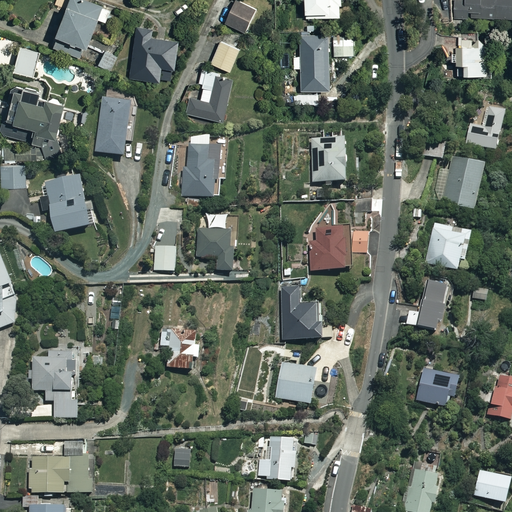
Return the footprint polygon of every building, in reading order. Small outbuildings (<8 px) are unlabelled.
[(111,12),(77,0),(71,0),(54,50),(80,59),(83,51),(88,53),(99,22),(107,25),(111,12)] [(344,0),(301,0),(302,4),(309,4),(309,21),(344,22),(344,0)] [(511,0),(466,0),(466,1),(456,1),(456,20),(511,22),(511,0)] [(260,13),(239,3),(227,25),(248,36),(260,13)] [(155,31),(139,29),(131,81),(163,85),(164,81),(177,83),(183,45),(154,40),(155,31)] [(489,34),(464,35),(465,51),(459,51),(460,71),(468,70),(468,82),(492,81),(489,34)] [(332,38),(302,38),(302,57),(295,57),(295,73),(303,72),(303,94),(332,94),(332,38)] [(356,41),(335,41),(336,58),(356,58),(356,41)] [(242,52),(223,43),(213,66),(232,75),(242,52)] [(40,54),(22,49),(14,74),(33,79),(40,54)] [(118,58),(107,52),(99,66),(111,72),(118,58)] [(264,58),(253,53),(247,65),(258,70),(264,58)] [(221,75),(205,71),(201,85),(206,86),(202,102),(191,100),(187,116),(226,125),(235,83),(220,80),(221,75)] [(0,137),(32,145),(32,148),(46,151),(44,157),(57,160),(61,144),(58,143),(66,110),(39,104),(41,97),(11,90),(0,136),(0,137)] [(135,107),(105,103),(98,156),(128,160),(135,107)] [(509,116),(490,112),(486,131),(471,128),(468,148),(501,154),(509,116)] [(349,141),(314,142),(315,186),(350,186),(349,141)] [(224,152),(191,150),(189,170),(185,170),(183,198),(189,198),(188,208),(200,209),(201,201),(217,202),(219,187),(222,187),(224,152)] [(490,169),(454,160),(451,173),(441,170),(435,196),(441,198),(440,206),(478,215),(490,169)] [(26,168),(0,167),(0,189),(26,190),(26,168)] [(86,199),(83,181),(48,188),(51,202),(43,204),(45,215),(53,214),(58,239),(95,232),(89,198),(86,199)] [(469,240),(438,230),(427,265),(458,275),(469,240)] [(234,235),(200,232),(197,260),(220,262),(219,274),(235,275),(237,257),(233,257),(234,235)] [(370,232),(355,233),(355,255),(370,255),(370,232)] [(350,233),(318,233),(318,245),(312,245),(312,275),(351,275),(350,233)] [(0,330),(28,322),(17,288),(20,287),(6,243),(0,244),(0,330)] [(301,244),(289,244),(290,262),(302,262),(301,244)] [(178,249),(157,248),(155,273),(176,274),(178,249)] [(302,289),(283,289),(284,344),(332,344),(332,329),(319,329),(319,309),(302,309),(302,289)] [(455,295),(433,290),(425,321),(413,318),(409,333),(447,342),(453,318),(449,317),(455,295)] [(491,292),(476,290),(474,302),(490,304),(491,292)] [(207,335),(165,330),(164,347),(174,348),(172,369),(203,372),(207,335)] [(82,392),(80,353),(52,354),(52,359),(31,360),(32,371),(37,371),(38,392),(50,392),(50,402),(59,402),(59,420),(81,419),(80,392),(82,392)] [(322,374),(284,367),(278,398),(318,406),(321,391),(319,390),(322,374)] [(461,382),(426,372),(418,403),(452,412),(461,382)] [(511,383),(501,380),(492,420),(511,425),(511,383)] [(300,441),(275,440),(274,447),(269,447),(268,481),(298,482),(299,469),(302,470),(302,454),(300,454),(300,441)] [(89,444),(69,444),(69,459),(37,460),(37,470),(33,470),(33,495),(98,494),(98,481),(95,481),(95,455),(89,455),(89,444)] [(197,451),(179,450),(178,462),(196,463),(197,451)] [(437,511),(445,482),(412,473),(402,511),(437,511)] [(511,498),(511,482),(482,473),(474,498),(509,509),(511,498)] [(290,511),(292,494),(256,490),(254,511),(290,511)] [(43,497),(27,497),(27,509),(35,508),(34,511),(72,511),(73,508),(43,508),(43,497)]
